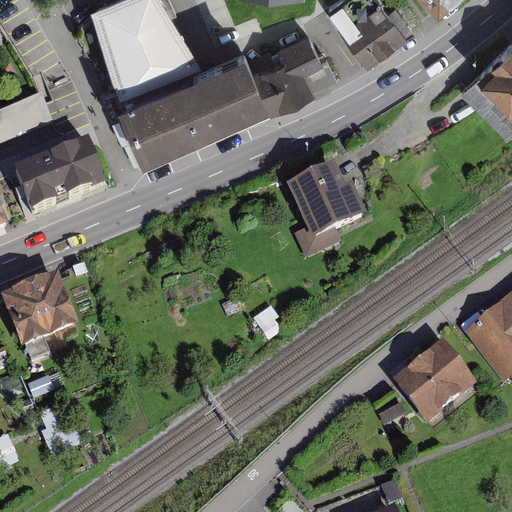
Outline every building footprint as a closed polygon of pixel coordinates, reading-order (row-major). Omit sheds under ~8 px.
[(170,0),(125,0),(93,15),(118,96),(121,104),(203,72),(173,21),(179,19),(170,0)] [(388,17),(382,8),(385,6),(380,0),(346,0),(328,14),(368,70),(407,42),(405,40),(388,17)] [(463,0),(418,0),(439,22),(463,0)] [(397,10),(388,17),(405,40),(414,33),(397,10)] [(118,96),(111,98),(144,175),(271,116),(273,120),(317,100),(315,95),(338,84),(328,60),(322,63),(311,40),(278,55),(282,63),(254,75),(245,56),(203,72),(121,104),(118,96)] [(511,43),(463,92),(510,140),(511,138),(511,43)] [(44,98),(0,116),(0,146),(54,124),(44,98)] [(28,174),(48,220),(120,190),(101,144),(28,174)] [(354,174),(304,193),(320,234),(303,241),(311,261),(341,249),(337,238),(373,224),(354,174)] [(0,190),(0,238),(25,229),(9,187),(0,190)] [(68,283),(12,303),(32,361),(88,341),(68,283)] [(511,304),(467,340),(505,387),(511,381),(511,304)] [(478,392),(444,351),(394,392),(428,433),(478,392)]
